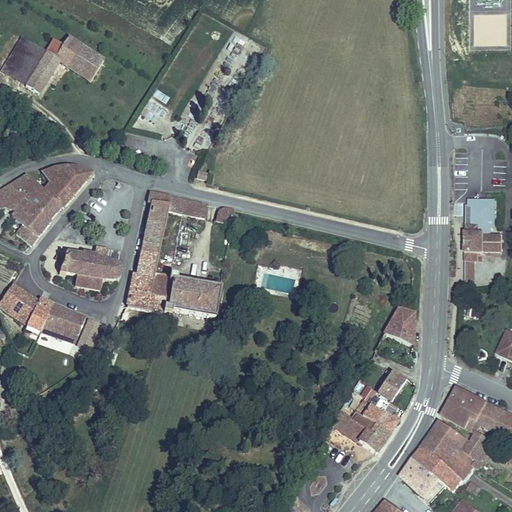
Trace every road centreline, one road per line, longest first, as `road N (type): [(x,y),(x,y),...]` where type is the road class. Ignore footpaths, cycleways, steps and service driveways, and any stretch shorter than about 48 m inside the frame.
road 1 (residential): [(142,179),(432,248)]
road 2 (primary): [(444,249),(434,0)]
road 3 (primary): [(418,0),(433,143),(432,248)]
road 4 (residential): [(0,420),(55,402),(83,382),(107,343),(115,309)]
road 5 (residential): [(115,309),(142,179)]
road 6 (primary): [(387,483),(430,411),(438,369)]
road 7 (primary): [(438,369),(444,249)]
road 8 (primary): [(432,248),(426,368)]
